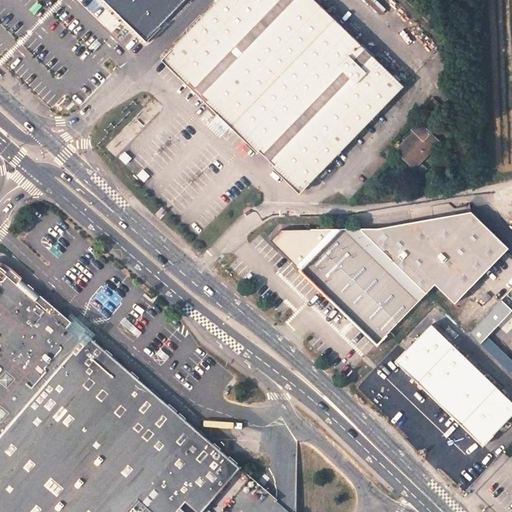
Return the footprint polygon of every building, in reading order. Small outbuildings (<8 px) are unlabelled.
[(105,0),(143,39),(181,0),(105,0)] [(175,59),(305,187),(408,83),(323,0),(219,0),(168,52),(175,59)] [(411,131),(392,150),(412,169),(438,142),(417,121),(409,129),(411,131)] [(287,227),(276,240),(386,347),(442,288),(459,304),(511,249),(469,208),(373,225),(287,227)] [(193,511),(185,504),(190,498),(204,511),(233,480),(240,471),(0,269),(0,511),(193,511)] [(511,393),(443,328),(405,368),(489,446),(511,421),(511,393)] [(233,480),(273,511),(277,501),(240,471),(233,480)] [(193,511),(203,511),(204,511),(190,498),(185,504),(193,511)]
